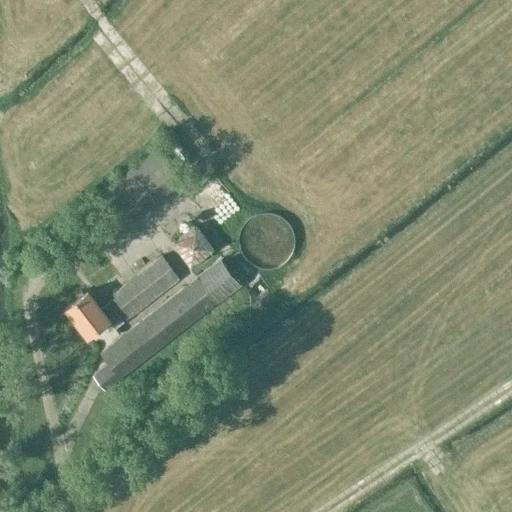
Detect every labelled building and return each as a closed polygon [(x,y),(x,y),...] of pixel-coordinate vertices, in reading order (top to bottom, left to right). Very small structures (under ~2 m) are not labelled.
[(158,146),(171,166),(186,156),(172,136),(158,146)] [(95,195),(118,227),(181,181),(157,149),(95,195)] [(293,241),(293,239),(293,237),(292,234),(292,232),(291,229),(290,227),(289,225),(288,223),(286,221),(285,219),(283,217),(281,216),(279,215),(277,213),(274,213),(272,212),(270,211),(267,211),(265,211),(262,211),(260,211),(257,212),(255,213),(253,213),(251,215),(249,216),(247,217),(245,219),(243,221),(242,223),(240,225),(239,227),(238,229),(238,232),(237,234),(237,237),(237,239),(237,241),(237,244),(238,246),(238,249),(239,251),(240,253),(242,255),(243,257),(245,259),(247,261),(249,262),(251,263),(253,265),(255,265),(257,266),(260,267),(262,267),(265,267),(267,267),(270,267),(272,266),(274,265),(277,264),(279,263),(281,262),(283,261),(285,259),(286,257),(288,255),(289,253),(290,251),(291,249),(292,246),(292,244),(293,241)] [(174,243),(189,265),(213,248),(198,227),(174,243)] [(86,290),(64,307),(87,335),(106,320),(112,328),(178,277),(161,255),(112,294),(113,296),(100,307),(86,290)] [(104,387),(215,301),(216,303),(229,293),(233,298),(245,289),(239,282),(220,258),(101,351),(105,357),(90,369),(104,387)]
